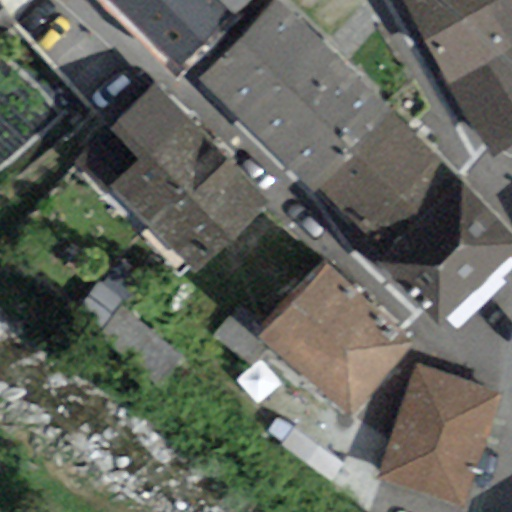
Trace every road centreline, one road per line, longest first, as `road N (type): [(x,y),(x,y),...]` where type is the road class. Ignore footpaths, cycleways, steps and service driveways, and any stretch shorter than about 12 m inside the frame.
road 1 (residential): [(511,347),(456,343),(428,325),(94,0)]
road 2 (residential): [(511,180),(481,163),(388,0)]
